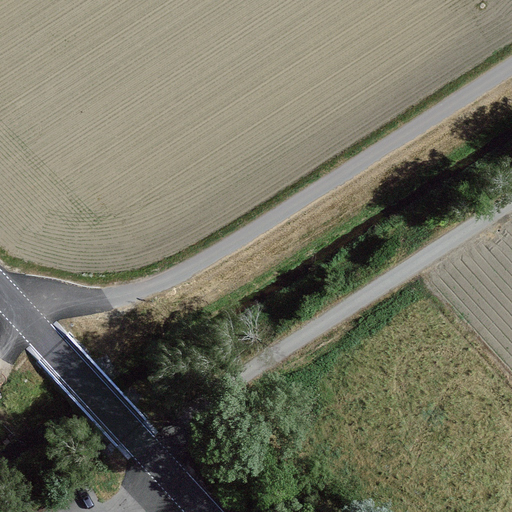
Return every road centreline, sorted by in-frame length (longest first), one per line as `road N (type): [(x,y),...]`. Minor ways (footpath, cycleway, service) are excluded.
road 1 (track): [(0,366),(30,326),(192,270),(511,66)]
road 2 (tertiary): [(202,511),(0,293)]
